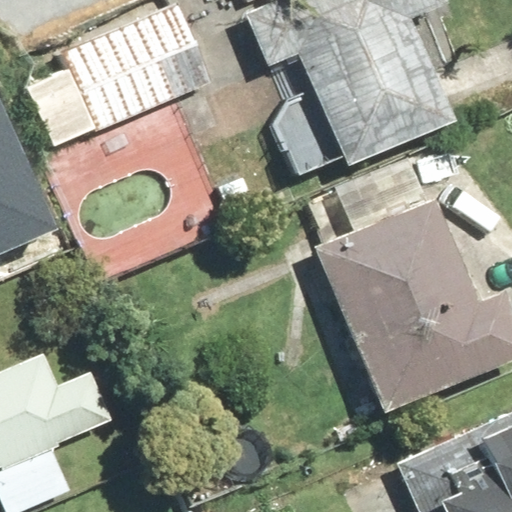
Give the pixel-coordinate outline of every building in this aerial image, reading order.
[(239,0),(226,6),(250,63),(282,49),(328,157),(432,113),(390,13),(420,0),(239,0)] [(209,92),(178,7),(56,53),(62,69),(22,84),(47,153),(209,92)] [(0,235),(41,218),(0,122),(0,235)] [(415,191),(293,242),(364,408),(511,346),(485,282),(459,293),(415,191)] [(0,361),(0,458),(96,419),(75,367),(41,381),(28,351),(0,361)] [(511,511),(511,399),(381,457),(404,511),(511,511)]
